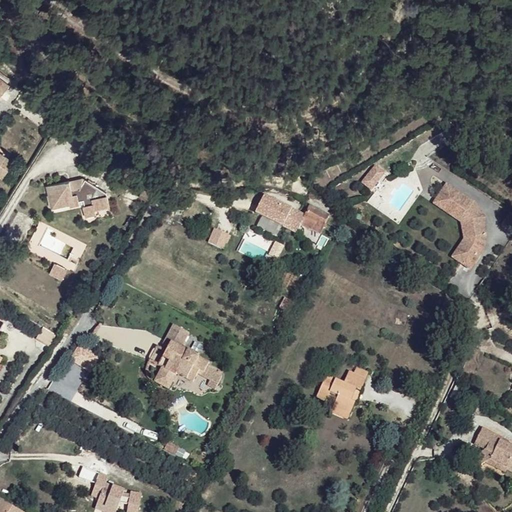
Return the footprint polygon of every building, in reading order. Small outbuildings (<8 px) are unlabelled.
[(0,77),(0,96),(9,85),(0,77)] [(455,119),(444,121),(445,130),(457,128),(455,119)] [(84,141),(67,126),(60,137),(77,152),(84,141)] [(457,128),(445,130),(448,145),(461,142),(457,128)] [(370,191),(386,174),(375,164),(359,181),(370,191)] [(82,177),(69,181),(71,190),(80,188),(84,179),(82,177)] [(69,181),(48,186),(52,200),(58,198),(59,204),(69,203),(69,205),(69,208),(79,205),(78,202),(83,201),(84,206),(82,206),(86,217),(96,215),(95,210),(110,208),(106,193),(84,179),(80,188),(71,190),(69,181)] [(155,185),(145,179),(140,188),(143,189),(138,198),(145,201),(155,185)] [(471,203),(445,185),(434,202),(454,215),(456,212),(464,219),(467,223),(469,244),(463,253),(469,258),(463,267),(470,272),(483,252),(486,236),(484,219),(482,221),(477,216),(473,211),(471,204),(471,203)] [(48,186),(45,186),(51,209),(69,205),(69,203),(59,204),(58,198),(52,200),(48,186)] [(265,197),(251,190),(249,195),(247,194),(245,197),(261,205),(265,197)] [(454,215),(434,202),(433,205),(461,224),(464,241),(452,259),(463,267),(469,258),(463,253),(469,244),(467,223),(464,219),(456,212),(454,215)] [(482,221),(484,219),(478,214),(475,210),(473,202),(471,203),(471,204),(473,211),(477,216),(482,221)] [(329,216),(310,206),(300,226),(319,235),(322,229),(325,230),(326,227),(324,226),(329,216)] [(511,215),(509,214),(500,226),(511,233),(511,215)] [(232,236),(216,229),(209,240),(226,250),(232,236)] [(66,269),(54,263),(49,273),(61,279),(66,269)] [(73,292),(68,301),(79,308),(84,299),(73,292)] [(189,333),(173,324),(159,350),(165,353),(162,359),(169,362),(164,371),(161,369),(153,384),(168,391),(177,375),(193,384),(197,376),(199,372),(204,374),(208,366),(209,363),(198,359),(198,357),(188,351),(188,353),(180,349),(189,333)] [(50,347),(56,335),(42,327),(35,339),(50,347)] [(162,359),(157,368),(161,369),(164,371),(169,362),(162,359)] [(219,372),(208,366),(204,374),(199,372),(197,376),(209,382),(206,387),(215,392),(222,379),(222,378),(222,375),(219,372)] [(357,368),(355,374),(367,380),(369,373),(357,368)] [(344,384),(325,376),(317,396),(327,400),(336,403),(333,408),(350,416),(356,404),(350,402),(356,390),(361,392),(367,380),(355,374),(349,372),(344,384)] [(361,392),(356,390),(350,402),(356,404),(361,392)] [(327,400),(317,396),(315,401),(325,405),(327,400)] [(350,416),(333,408),(331,414),(347,422),(350,416)] [(483,429),(478,438),(483,441),(479,449),(485,451),(475,457),(481,466),(486,464),(491,460),(508,469),(509,468),(511,469),(511,448),(501,443),(502,439),(483,429)] [(483,441),(478,438),(473,447),(479,449),(483,441)] [(167,442),(163,450),(176,456),(179,448),(167,442)] [(508,469),(491,460),(486,464),(506,474),(507,471),(511,473),(511,469),(509,468),(508,469)] [(108,477),(99,474),(91,496),(99,499),(97,504),(116,511),(119,503),(129,505),(127,511),(139,511),(142,494),(131,493),(131,496),(130,499),(122,497),(124,494),(124,491),(105,485),(108,477)] [(0,501),(0,511),(23,511),(1,500),(0,501)]
